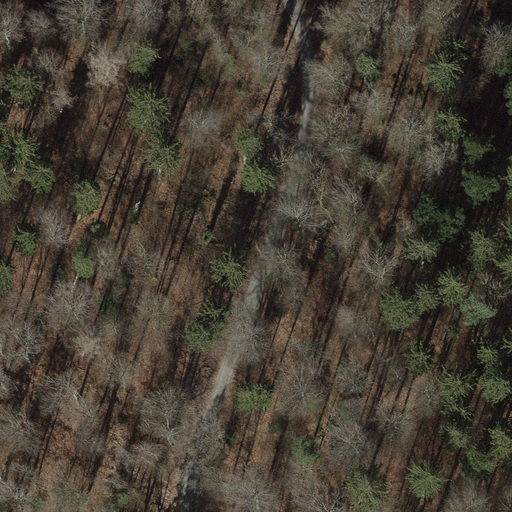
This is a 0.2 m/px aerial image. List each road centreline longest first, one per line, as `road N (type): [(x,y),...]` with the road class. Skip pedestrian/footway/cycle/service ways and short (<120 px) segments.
road 1 (track): [(291,0),(304,32),(310,137),(186,511)]
road 2 (track): [(310,137),(434,237),(511,280)]
